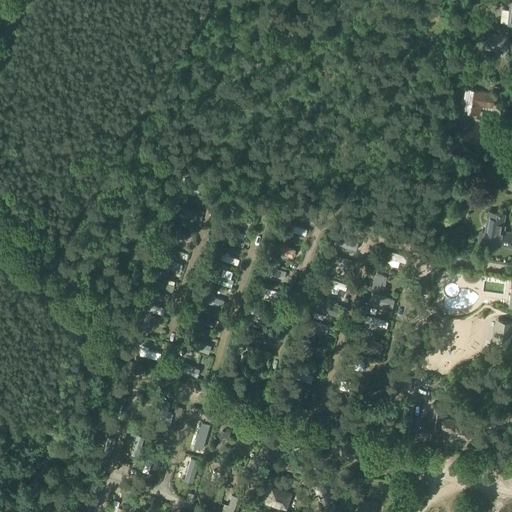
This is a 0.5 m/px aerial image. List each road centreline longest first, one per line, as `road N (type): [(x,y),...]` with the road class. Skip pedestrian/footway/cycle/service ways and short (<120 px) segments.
road 1 (track): [(368,239),(315,410)]
road 2 (track): [(268,208),(220,364)]
road 3 (track): [(317,223),(271,377)]
road 4 (track): [(214,191),(170,338)]
road 5 (track): [(404,511),(412,388),(406,362)]
road 6 (track): [(380,378),(416,253)]
road 7 (track): [(135,390),(99,511)]
